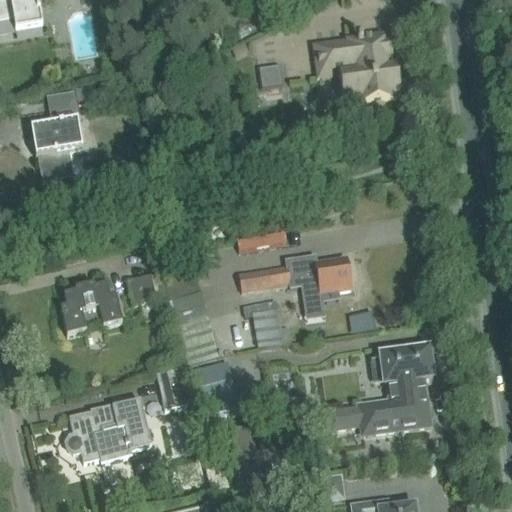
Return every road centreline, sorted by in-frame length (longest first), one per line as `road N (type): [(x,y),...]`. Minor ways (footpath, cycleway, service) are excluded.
road 1 (tertiary): [(511,414),(454,0)]
road 2 (residential): [(28,511),(0,386)]
